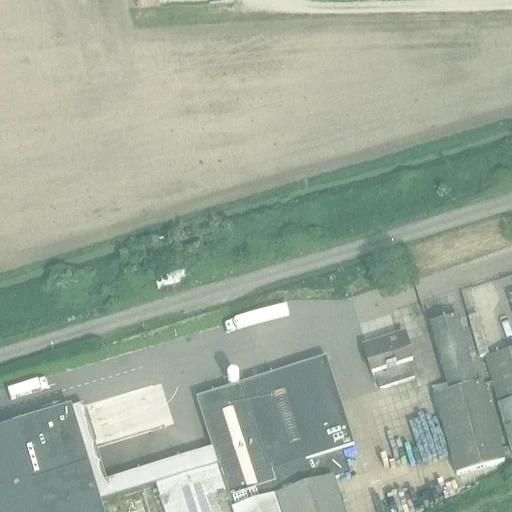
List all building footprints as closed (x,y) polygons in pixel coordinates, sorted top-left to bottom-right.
[(154,255),(145,257),(150,273),(179,265),(171,237),(150,243),(154,255)] [(456,476),(504,463),(482,384),(477,385),(458,318),(431,325),(450,393),(434,398),(456,476)] [(380,390),(414,380),(400,336),(366,347),(380,390)] [(511,352),(486,359),(511,453),(511,352)] [(326,359),(196,401),(212,452),(218,468),(230,511),(341,511),(331,480),(348,475),(340,451),(353,447),(326,359)] [(82,407),(70,411),(94,489),(99,505),(159,486),(217,468),(218,468),(212,452),(107,485),(82,407)] [(0,432),(0,511),(101,511),(99,505),(94,489),(70,411),(16,428),(12,429),(0,432)] [(230,511),(217,468),(159,486),(166,511),(230,511)]
